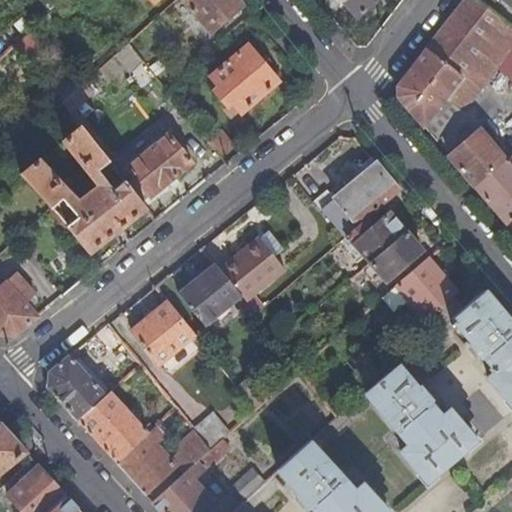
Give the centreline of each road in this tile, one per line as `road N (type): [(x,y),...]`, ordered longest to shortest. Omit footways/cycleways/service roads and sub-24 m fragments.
road 1 (residential): [(357,93),(1,381)]
road 2 (residential): [(357,93),(511,274)]
road 3 (residential): [(1,381),(121,511)]
road 4 (residential): [(275,0),(357,93)]
